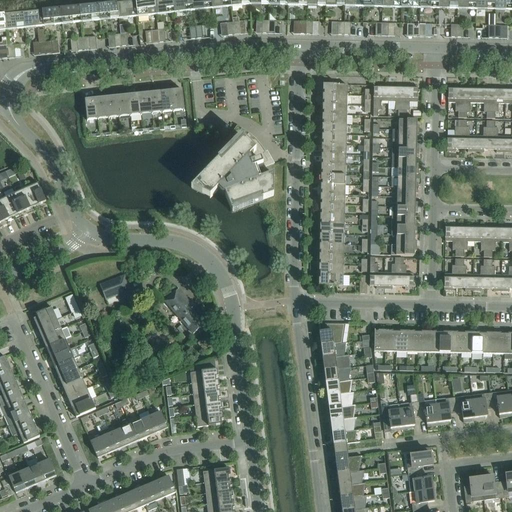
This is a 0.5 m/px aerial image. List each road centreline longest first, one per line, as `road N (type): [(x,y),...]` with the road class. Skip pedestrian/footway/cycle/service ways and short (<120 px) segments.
road 1 (residential): [(247,444),(225,279),(171,244),(103,239),(86,230)]
road 2 (tertiary): [(302,46),(40,66),(9,86)]
road 3 (residential): [(296,307),(302,46)]
road 4 (residential): [(322,511),(296,307)]
road 5 (residential): [(82,488),(172,452),(247,444)]
road 6 (residential): [(82,488),(20,329)]
road 7 (tertiary): [(70,210),(55,167),(12,117),(9,86)]
road 8 (residential): [(296,307),(433,308)]
road 9 (tertiary): [(435,47),(302,46)]
road 10 (residential): [(434,169),(435,47)]
